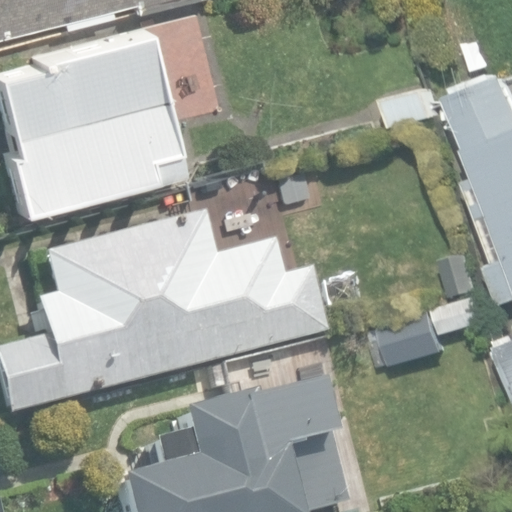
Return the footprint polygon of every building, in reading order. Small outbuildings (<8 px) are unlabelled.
[(0,0),(0,33),(128,1),(130,9),(164,0),(0,0)] [(0,155),(17,217),(179,174),(179,172),(140,29),(33,58),(34,63),(0,72),(0,117),(9,152),(0,155)] [(511,77),(504,80),(501,73),(462,88),(465,96),(456,99),(475,151),(473,152),(483,179),(471,184),(500,266),(491,269),(505,306),(511,303),(511,344),(502,348),(511,375),(511,77)] [(389,97),(396,128),(437,119),(431,88),(389,97)] [(0,347),(0,413),(0,415),(320,332),(304,269),(276,276),(267,241),(208,256),(196,213),(35,254),(46,295),(26,300),(36,338),(0,347)] [(452,297),(481,289),(471,252),(442,259),(452,297)] [(485,291),(432,309),(442,341),(496,323),(485,291)] [(105,481),(113,511),(305,511),(342,503),(310,381),(238,399),(237,394),(164,413),(170,435),(138,444),(145,471),(105,481)]
